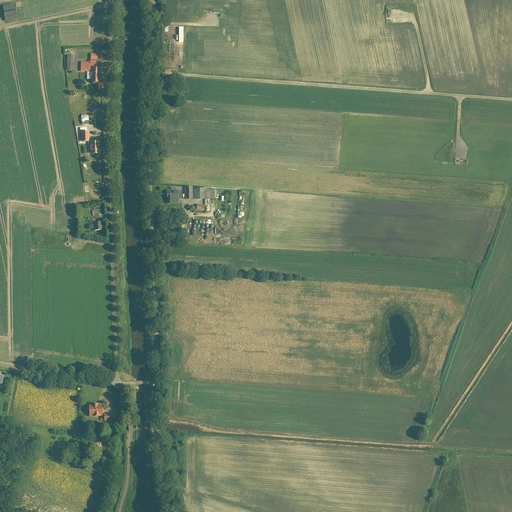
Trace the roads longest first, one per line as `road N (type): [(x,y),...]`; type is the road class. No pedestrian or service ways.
road 1 (unclassified): [(116,385),(106,110),(118,0)]
road 2 (unclassified): [(153,0),(152,382)]
road 3 (track): [(150,73),(511,100)]
road 4 (residential): [(120,511),(131,421),(116,385)]
